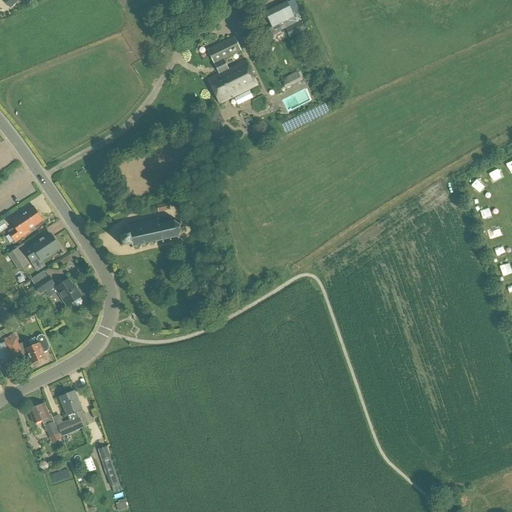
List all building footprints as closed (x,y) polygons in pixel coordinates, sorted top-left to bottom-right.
[(16,0),(8,0),(5,3),(10,9),(19,2),(16,0)] [(265,13),(272,28),(275,33),(297,23),(294,17),(287,2),(265,13)] [(300,21),(297,23),(285,29),(289,38),(305,30),(300,21)] [(207,50),(219,74),(228,70),(223,59),(241,51),(234,37),(207,50)] [(228,70),(219,74),(209,80),(220,103),(257,85),(245,61),(228,70)] [(281,80),(286,89),(302,81),(298,71),(281,80)] [(214,115),(205,119),(210,128),(218,124),(214,115)] [(197,137),(191,139),(197,156),(203,154),(197,137)] [(500,167),(491,170),(495,182),(504,179),(500,167)] [(472,183),(478,191),(487,184),(480,176),(472,183)] [(445,185),(448,195),(456,193),(453,182),(445,185)] [(170,204),(159,206),(160,212),(172,209),(170,204)] [(9,233),(15,242),(21,237),(29,232),(28,230),(42,220),(41,219),(42,218),(36,209),(35,209),(34,208),(19,217),(18,215),(10,221),(16,229),(9,233)] [(126,232),(125,233),(126,235),(129,235),(132,245),(132,246),(131,248),(132,249),(133,248),(139,246),(140,248),(142,248),(141,246),(147,244),(147,247),(149,246),(149,244),(154,243),(155,245),(157,244),(156,242),(162,241),(162,243),(164,243),(164,241),(169,239),(170,241),(172,241),(171,239),(177,238),(178,240),(180,238),(178,237),(181,233),(183,233),(184,231),(181,231),(180,226),(182,225),(181,223),(179,225),(175,222),(175,220),(174,219),(173,222),(168,223),(167,221),(165,221),(166,224),(160,225),(159,220),(160,219),(158,218),(157,219),(151,221),(151,219),(149,219),(149,221),(144,222),(143,220),(141,221),(142,223),(136,224),(136,222),(134,222),(134,224),(128,226),(127,225),(126,227),(128,228),(129,232),(126,232)] [(0,223),(0,234),(9,229),(4,221),(0,223)] [(491,238),(501,236),(499,225),(489,227),(491,238)] [(33,248),(26,253),(32,261),(39,257),(41,261),(60,249),(59,247),(60,246),(52,234),(32,247),(33,248)] [(126,235),(120,237),(121,242),(122,247),(132,245),(129,235),(126,235)] [(499,254),(506,252),(504,246),(497,248),(499,254)] [(19,271),(28,266),(17,248),(8,254),(19,271)] [(31,279),(35,285),(40,293),(54,285),(49,276),(47,277),(44,271),(31,279)] [(55,288),(67,306),(72,302),(74,306),(77,306),(80,304),(81,301),(79,298),(80,297),(75,289),(74,290),(68,280),(55,288)] [(49,349),(49,346),(46,338),(44,337),(42,336),(40,336),(38,338),(37,340),(37,342),(38,344),(26,349),(24,345),(22,344),(19,345),(16,339),(9,342),(8,338),(4,340),(5,342),(0,344),(0,360),(1,364),(27,354),(32,364),(46,358),(44,353),(47,352),(49,351),(49,349)] [(67,415),(76,411),(82,409),(74,391),(59,398),(67,415)] [(29,411),(34,423),(42,420),(44,426),(49,438),(50,438),(52,443),(62,440),(59,434),(59,433),(55,421),(53,422),(51,416),(50,417),(44,404),(29,411)] [(76,411),(67,415),(70,421),(58,426),(62,436),(83,427),(79,417),(76,411)] [(97,450),(109,488),(117,485),(105,447),(97,450)]
